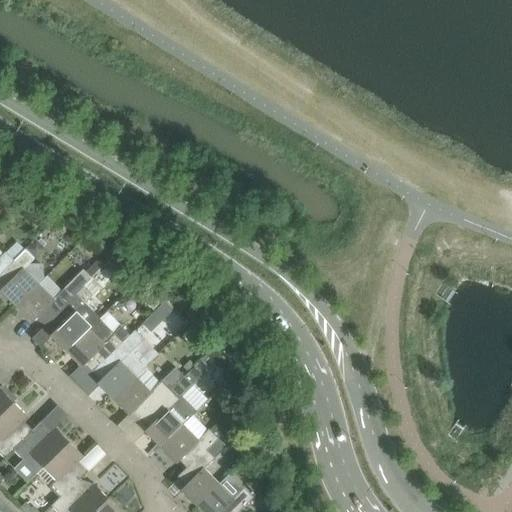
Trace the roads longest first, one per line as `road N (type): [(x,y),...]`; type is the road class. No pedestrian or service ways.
road 1 (tertiary): [(417,511),(378,455),(344,339),(317,302),(244,246),(0,97)]
road 2 (tertiary): [(0,131),(185,242),(271,314),(301,358),(361,511)]
road 3 (unclassified): [(163,511),(160,488),(31,360),(0,350)]
